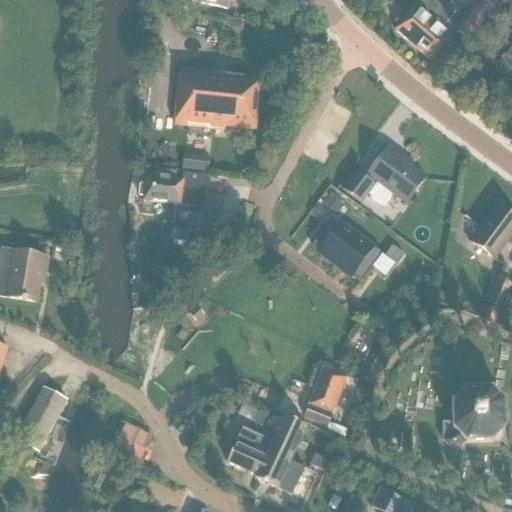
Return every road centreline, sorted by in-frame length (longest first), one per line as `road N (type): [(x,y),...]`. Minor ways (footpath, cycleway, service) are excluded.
road 1 (unclassified): [(243,511),(199,490),(137,401),(21,336)]
road 2 (tertiary): [(511,165),(383,66),(317,0)]
